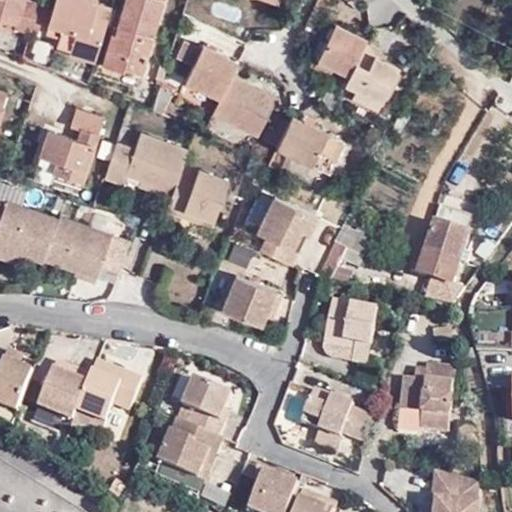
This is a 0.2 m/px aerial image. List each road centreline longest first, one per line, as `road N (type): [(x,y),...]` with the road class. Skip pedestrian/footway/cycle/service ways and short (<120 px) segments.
road 1 (unknown): [(283,355),(275,430),(388,500)]
road 2 (residential): [(395,0),(511,99)]
